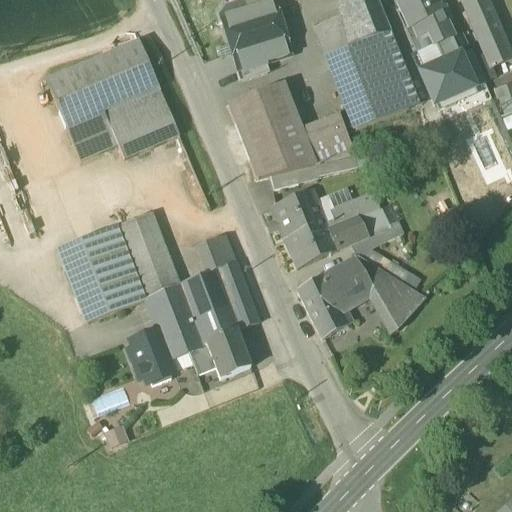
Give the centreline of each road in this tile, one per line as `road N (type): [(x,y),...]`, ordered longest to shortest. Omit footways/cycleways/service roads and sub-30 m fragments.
road 1 (unclassified): [(357,482),(349,448),(295,360),(159,22)]
road 2 (tertiary): [(357,482),(511,336)]
road 3 (residential): [(0,70),(159,22)]
